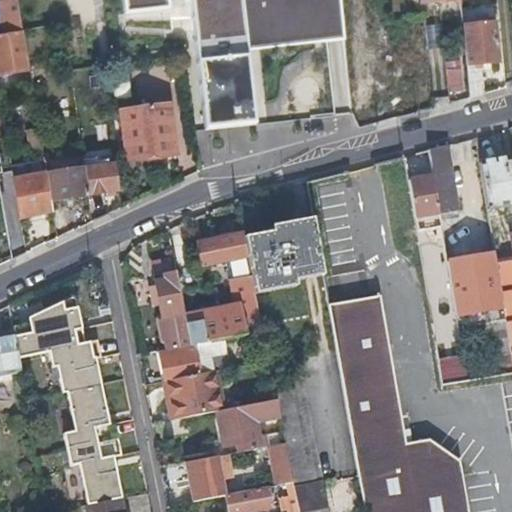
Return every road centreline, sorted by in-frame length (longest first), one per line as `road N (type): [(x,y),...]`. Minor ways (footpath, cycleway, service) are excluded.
road 1 (residential): [(511,110),(200,189),(106,233)]
road 2 (residential): [(161,511),(106,233)]
